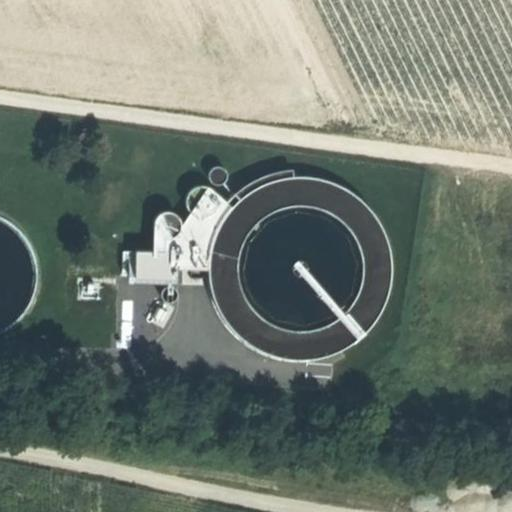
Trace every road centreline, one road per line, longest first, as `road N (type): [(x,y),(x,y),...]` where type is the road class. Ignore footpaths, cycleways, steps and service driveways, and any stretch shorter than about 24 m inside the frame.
road 1 (track): [(511,167),(0,103)]
road 2 (track): [(437,511),(0,448)]
road 3 (track): [(379,152),(305,0)]
